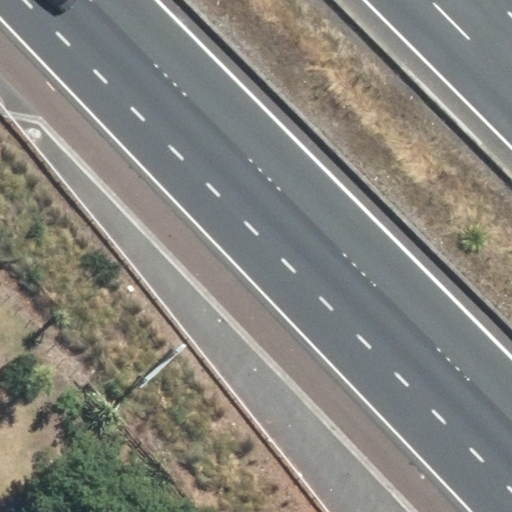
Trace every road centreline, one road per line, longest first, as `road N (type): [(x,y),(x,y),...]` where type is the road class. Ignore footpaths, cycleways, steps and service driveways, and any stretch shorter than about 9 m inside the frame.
road 1 (motorway): [(335,269),(77,0)]
road 2 (motorway): [(511,465),(335,269)]
road 3 (motorway): [(511,447),(335,269)]
road 4 (motorway): [(418,0),(511,98)]
